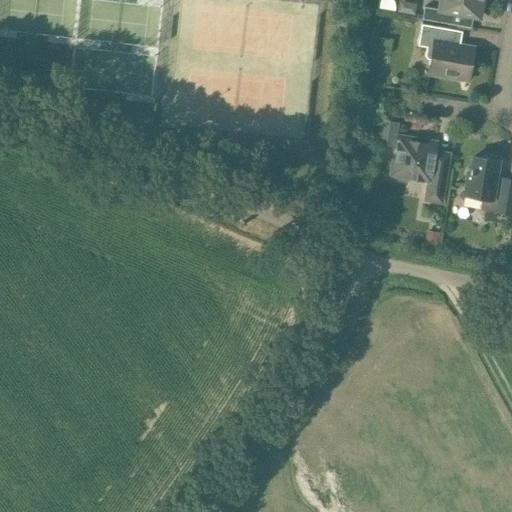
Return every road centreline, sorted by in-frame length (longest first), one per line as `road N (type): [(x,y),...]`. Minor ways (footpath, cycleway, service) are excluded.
road 1 (unclassified): [(361,256),(0,103)]
road 2 (unclassified): [(210,511),(323,337),(361,256)]
road 3 (unclassified): [(511,289),(361,256)]
road 4 (track): [(511,406),(451,277)]
